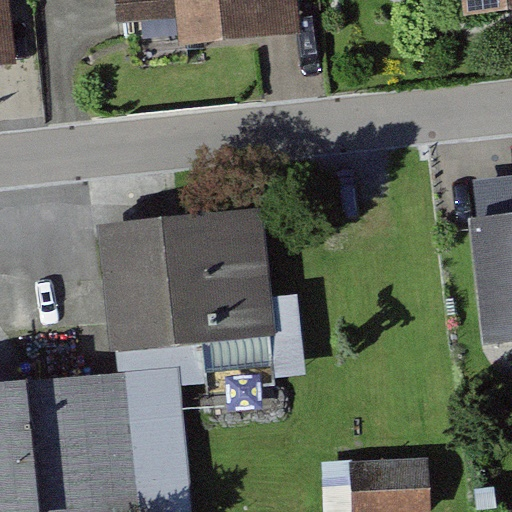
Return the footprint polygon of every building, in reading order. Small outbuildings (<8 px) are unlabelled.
[(25,0),(0,0),(0,76),(33,74),(25,0)] [(311,42),(307,0),(190,0),(194,50),(311,42)] [(511,22),(511,0),(473,0),(476,26),(511,22)] [(511,180),(480,183),(492,342),(511,340),(511,180)] [(0,511),(201,511),(192,399),(224,396),(220,350),(295,344),(284,215),(113,229),(124,362),(0,372),(0,511)] [(358,511),(438,511),(435,458),(355,463),(358,511)]
